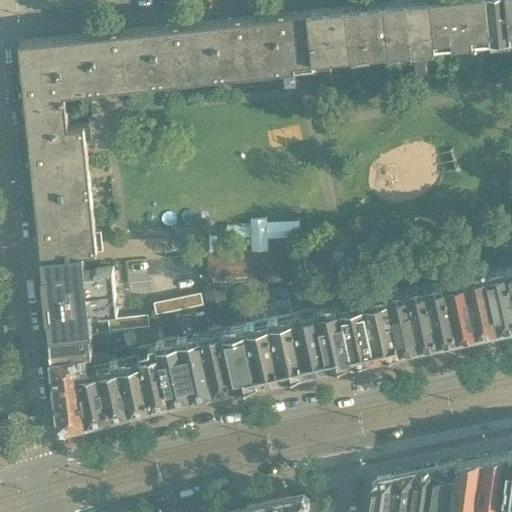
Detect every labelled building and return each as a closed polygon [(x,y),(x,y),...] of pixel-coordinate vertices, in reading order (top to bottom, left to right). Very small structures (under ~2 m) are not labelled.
[(413,46),(407,0),(390,0),(346,5),(352,53),(413,46)] [(434,44),(429,0),(407,0),(413,46),(424,45),(434,44)] [(490,38),(486,0),(429,0),(434,44),(490,38)] [(509,36),(505,0),(486,0),(490,38),(491,43),(497,42),(509,41),(509,36)] [(352,53),(346,5),(302,10),(304,33),(307,59),(313,59),(313,57),(352,53)] [(307,59),(304,33),(302,10),(213,19),(218,69),(219,80),(234,78),(233,73),(264,70),(263,64),(280,62),(280,68),(295,67),(294,61),(307,59)] [(213,19),(169,24),(151,26),(156,75),(157,87),(172,85),(171,80),(202,76),(201,70),(218,69),(213,19)] [(151,26),(107,30),(88,32),(94,88),(95,93),(110,91),(109,86),(140,83),(139,77),(156,75),(151,26)] [(94,88),(88,32),(44,37),(50,92),(65,91),(94,88)] [(68,124),(66,97),(65,91),(50,92),(44,37),(19,40),(21,60),(28,59),(30,77),(23,78),(25,92),(31,92),(33,109),(27,110),(29,128),(68,124)] [(511,48),(510,48),(509,41),(497,42),(499,62),(511,58),(511,48)] [(427,74),(424,46),(413,48),(415,76),(427,74)] [(414,79),(413,72),(395,75),(396,82),(414,79)] [(356,91),(355,84),(334,88),(336,95),(356,91)] [(68,124),(29,128),(35,192),(85,187),(83,168),(89,168),(86,137),(91,136),(89,121),(68,124)] [(85,187),(35,192),(42,256),(83,251),(83,250),(103,248),(101,233),(96,234),(93,203),(87,204),(85,187)] [(288,250),(270,250),(270,251),(270,271),(270,273),(288,272),(288,250)] [(250,272),(250,252),(210,253),(210,273),(250,272)] [(377,292),(370,263),(357,265),(363,295),(375,353),(399,348),(387,290),(377,292)] [(89,311),(99,310),(100,311),(118,309),(113,265),(95,267),(95,269),(85,270),(84,264),(49,268),(50,282),(52,284),(51,286),(51,288),(52,291),(56,295),(53,299),(47,300),(52,356),(89,354),(94,353),(94,352),(93,346),(89,346),(87,330),(91,330),(89,311)] [(508,264),(486,269),(499,327),(511,324),(511,284),(510,273),(508,264)] [(486,269),(465,273),(477,332),(494,328),(499,327),(486,269)] [(465,273),(445,277),(458,336),(477,332),(465,273)] [(445,277),(426,281),(438,340),(458,336),(445,277)] [(223,281),(202,285),(206,302),(217,299),(227,297),(223,281)] [(313,286),(314,291),(317,308),(329,364),(351,359),(339,300),(335,281),(313,286)] [(426,281),(406,286),(418,344),(438,340),(426,281)] [(406,286),(387,290),(399,348),(418,344),(406,286)] [(201,288),(193,290),(195,301),(203,299),(201,288)] [(193,290),(185,291),(187,303),(195,301),(193,290)] [(185,291),(177,293),(179,304),(187,303),(185,291)] [(289,296),(294,319),(304,369),(329,364),(317,308),(314,291),(289,296)] [(177,293),(169,295),(171,306),(179,304),(177,293)] [(169,295),(161,296),(163,308),(171,306),(169,295)] [(363,295),(339,300),(351,359),(375,353),(363,295)] [(161,296),(153,298),(155,309),(163,308),(161,296)] [(148,310),(140,311),(141,322),(149,321),(148,310)] [(140,311),(132,312),(133,323),(141,322),(140,311)] [(159,314),(156,318),(158,328),(176,325),(174,316),(174,314),(174,311),(159,314)] [(124,312),(116,313),(117,325),(125,324),(124,312)] [(132,312),(124,312),(125,324),(133,323),(132,312)] [(116,313),(107,314),(109,326),(117,325),(116,313)] [(176,325),(179,343),(190,394),(209,389),(199,339),(194,313),(174,316),(176,325)] [(270,318),(271,324),(281,374),(304,369),(294,319),(281,322),(279,315),(270,318)] [(246,322),(247,329),(257,379),(281,374),(271,324),(257,327),(256,321),(246,322)] [(223,327),(224,334),(234,384),(257,379),(247,329),(233,332),(232,325),(223,327)] [(135,327),(123,329),(124,337),(128,345),(137,340),(135,327)] [(234,384),(224,334),(212,337),(211,329),(198,332),(199,339),(209,389),(234,384)] [(166,339),(156,341),(168,399),(190,394),(179,343),(167,346),(166,339)] [(168,399),(156,341),(149,342),(151,351),(137,355),(139,364),(147,404),(168,399)] [(129,408),(119,362),(110,364),(107,350),(94,352),(94,353),(96,367),(91,369),(76,372),(78,380),(86,420),(129,408)] [(76,372),(91,369),(89,354),(52,356),(56,385),(78,380),(76,372)] [(130,360),(119,362),(129,408),(147,404),(139,364),(132,366),(130,360)] [(78,380),(56,385),(59,421),(66,425),(86,420),(78,380)] [(511,511),(511,446),(508,447),(500,508),(499,511),(511,511)] [(500,508),(508,447),(482,453),(475,510),(485,511),(485,507),(500,508)] [(474,511),(475,510),(482,453),(456,458),(450,511),(449,511),(474,511)] [(456,458),(436,463),(429,511),(436,511),(437,510),(450,511),(456,458)] [(429,511),(436,463),(414,467),(407,511),(429,511)] [(407,511),(414,467),(395,471),(389,511),(407,511)] [(389,511),(395,471),(377,475),(372,481),(367,511),(389,511)] [(307,511),(309,496),(304,491),(286,495),(283,511),(307,511)] [(283,511),(286,495),(266,499),(264,511),(283,511)] [(264,511),(266,499),(247,503),(245,511),(264,511)] [(245,511),(247,503),(227,507),(226,511),(245,511)]
